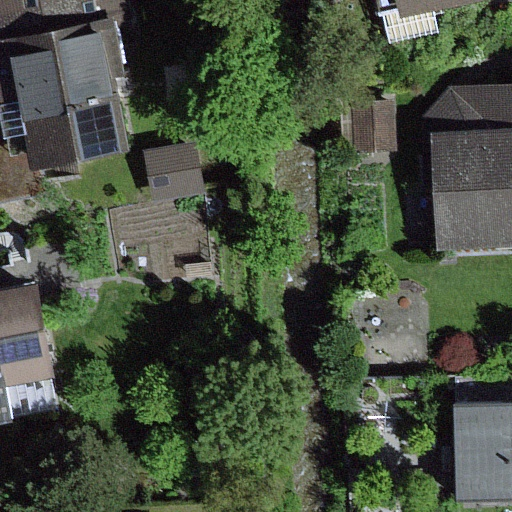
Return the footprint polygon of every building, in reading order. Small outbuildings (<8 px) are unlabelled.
[(134,0),(7,0),(8,3),(13,29),(0,31),(0,102),(28,97),(40,161),(46,160),(135,143),(121,70),(133,67),(125,23),(138,20),(134,0)] [(377,0),(380,14),(387,12),(393,39),(440,28),(437,12),(450,9),(448,0),(377,0)] [(0,31),(13,29),(8,3),(0,16),(0,31)] [(511,79),(454,83),(435,104),(441,246),(511,243),(511,79)] [(0,102),(0,203),(49,193),(46,160),(40,161),(28,97),(0,102)] [(396,99),(354,101),(356,148),(398,146),(396,99)] [(199,139),(148,148),(156,199),(208,191),(199,139)] [(0,418),(21,415),(14,377),(54,369),(61,368),(44,276),(0,284),(0,418)] [(227,346),(198,359),(216,399),(245,386),(227,346)] [(14,377),(21,415),(61,407),(54,369),(14,377)] [(511,394),(459,397),(463,495),(511,493),(511,394)] [(206,438),(198,438),(194,487),(222,489),(243,478),(242,452),(210,434),(206,438)]
